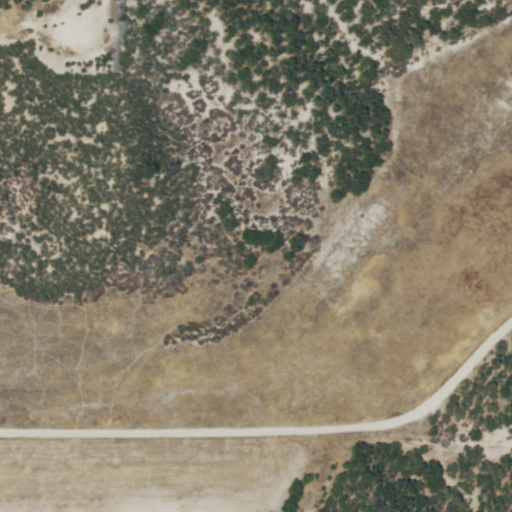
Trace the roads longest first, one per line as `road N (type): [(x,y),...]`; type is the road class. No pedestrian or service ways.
road 1 (track): [(0,439),(213,444),(360,423),(402,376),(511,294)]
road 2 (track): [(387,511),(402,376)]
